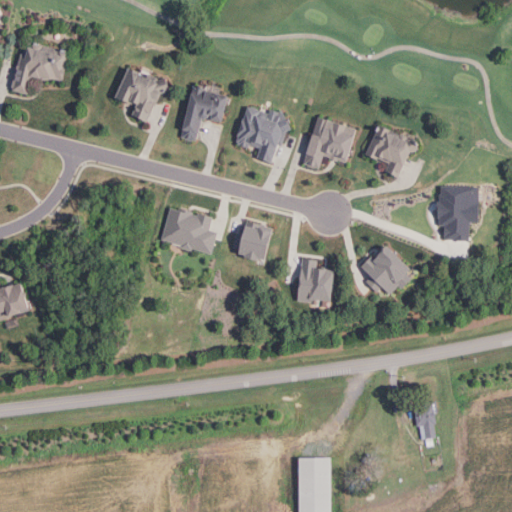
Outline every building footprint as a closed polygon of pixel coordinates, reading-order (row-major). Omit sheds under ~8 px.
[(70,82),(77,53),(26,41),(15,89),(33,93),(37,74),(70,82)] [(130,114),(134,104),(114,96),(126,67),(157,79),(166,77),(169,91),(160,92),(148,122),(130,114)] [(220,122),(199,117),(194,140),(181,137),(182,129),(180,129),(191,84),(204,88),(203,90),(226,96),(220,122)] [(270,162),(276,144),(281,145),(286,130),(290,128),(281,109),(277,111),(268,109),(267,112),(245,105),(232,143),(247,148),(249,144),(258,147),(255,157),(270,162)] [(354,128),(343,161),(322,155),(317,169),(301,164),(316,117),(354,128)] [(397,177),(408,153),(418,150),(413,131),(400,135),(376,124),(362,153),(375,159),(376,158),(387,163),(383,171),(397,177)] [(466,240),(466,220),(475,220),(475,187),(440,187),(440,203),(435,203),(435,216),(439,216),(439,224),(446,224),(446,228),(442,228),(442,234),(444,234),(444,240),(466,240)] [(168,207),(159,240),(210,254),(216,232),(208,229),(212,217),(197,213),(196,216),(192,215),(193,212),(182,209),(181,211),(168,207)] [(271,227),(262,262),(235,255),(237,249),(232,248),(236,233),(239,234),(242,224),(246,225),(247,221),(271,227)] [(358,266),(384,241),(408,267),(403,272),(410,279),(402,287),(400,285),(388,296),(381,288),(376,293),(364,281),(368,276),(358,266)] [(332,270),(328,301),(297,298),(301,258),(318,260),(317,268),(332,270)] [(0,279),(0,316),(1,320),(34,310),(33,308),(38,307),(30,281),(5,289),(3,279),(0,279)] [(435,400),(437,413),(435,413),(436,423),(434,423),(436,437),(421,440),(419,426),(417,427),(414,410),(412,411),(411,404),(435,400)] [(329,458),(329,511),(297,511),(297,458),(329,458)]
